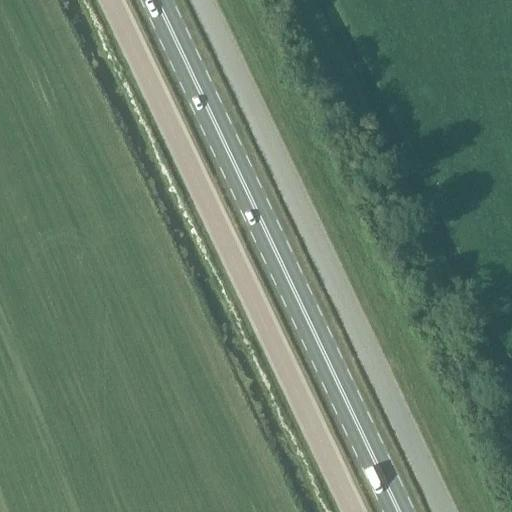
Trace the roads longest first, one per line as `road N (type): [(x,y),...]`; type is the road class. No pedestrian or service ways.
road 1 (unclassified): [(199,0),(446,511)]
road 2 (unclassified): [(107,0),(352,511)]
road 3 (primary): [(396,511),(153,0)]
